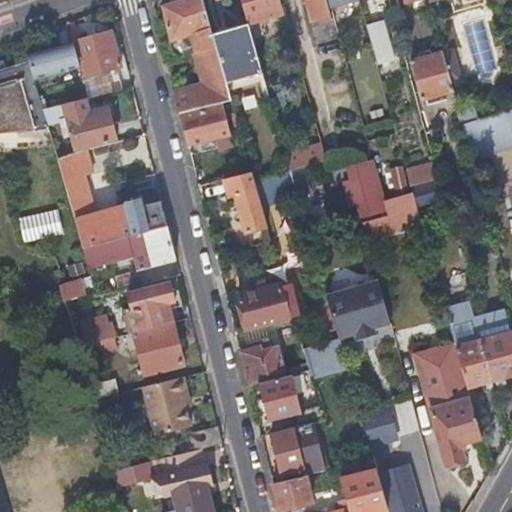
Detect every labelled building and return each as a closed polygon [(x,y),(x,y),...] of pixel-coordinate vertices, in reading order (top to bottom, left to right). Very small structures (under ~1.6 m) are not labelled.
[(181,112),(231,98),(227,82),(213,33),(204,0),(172,0),(162,4),(171,41),(180,38),(189,35),(201,82),(175,88),(181,112)] [(241,0),(248,22),(281,12),(277,0),(241,0)] [(330,17),(325,0),(305,0),(312,22),(318,43),(338,37),(333,17),(330,17)] [(213,33),(227,82),(255,73),(256,78),(260,77),(259,72),(262,71),(248,22),(213,33)] [(367,29),(370,39),(377,64),(395,59),(385,24),(367,29)] [(112,31),(73,41),(80,66),(81,68),(82,74),(120,64),(112,31)] [(73,41),(27,54),(29,62),(34,78),(80,66),(73,41)] [(453,48),(442,51),(450,79),(461,76),(453,48)] [(421,100),(453,91),(450,79),(442,51),(410,60),(421,100)] [(0,70),(0,129),(48,127),(47,124),(42,108),(34,78),(29,62),(7,69),(0,70)] [(84,82),(88,96),(110,91),(121,88),(117,71),(84,80),(84,82)] [(42,108),(47,124),(61,120),(68,118),(72,133),(76,151),(77,151),(85,148),(116,140),(107,106),(88,111),(85,97),(42,108)] [(221,103),(181,114),(189,144),(216,137),(229,134),(221,103)] [(458,108),(462,124),(476,119),(472,104),(458,108)] [(462,124),(472,159),(511,146),(511,108),(476,119),(462,124)] [(64,135),(72,133),(68,118),(61,120),(64,135)] [(232,145),(229,134),(216,137),(219,149),(232,145)] [(300,148),(304,165),(316,162),(326,160),(321,142),(300,148)] [(76,151),(56,156),(82,247),(103,241),(133,234),(124,203),(94,211),(83,172),(91,170),(85,148),(77,151),(76,151)] [(286,152),(291,169),(304,165),(300,148),(286,152)] [(383,199),(372,159),(347,165),(351,181),(354,189),(346,191),(349,203),(357,202),(361,215),(376,211),(374,202),(383,199)] [(326,160),(316,162),(318,171),(328,169),(326,160)] [(405,168),(410,186),(438,178),(433,161),(405,168)] [(291,169),(254,180),(256,186),(262,207),(298,196),(291,169)] [(235,192),(245,232),(267,226),(262,207),(256,186),(254,180),(252,171),(225,178),(228,194),(235,192)] [(431,195),(439,192),(436,180),(415,186),(418,198),(431,195)] [(346,191),(354,189),(351,181),(344,183),(346,191)] [(412,191),(383,199),(387,215),(378,217),(362,222),(366,237),(420,222),(412,191)] [(139,208),(137,199),(124,202),(124,203),(133,234),(167,225),(160,200),(143,205),(143,208),(139,208)] [(20,215),(24,240),(63,233),(59,209),(20,215)] [(378,217),(376,211),(361,215),(362,222),(378,217)] [(82,247),(88,266),(133,254),(137,268),(175,259),(167,225),(133,234),(103,241),(82,247)] [(91,274),(67,282),(59,284),(63,301),(95,292),(93,283),(91,274)] [(93,283),(95,292),(96,294),(116,288),(114,278),(93,283)] [(378,280),(327,295),(336,328),(339,338),(357,333),(374,328),(390,323),(378,280)] [(132,331),(172,321),(167,303),(173,301),(168,281),(128,290),(131,305),(123,308),(129,332),(132,331)] [(238,294),(246,330),(270,325),(289,320),(285,306),(282,293),(280,284),(238,294)] [(287,292),(282,293),(285,306),(290,304),(287,292)] [(466,386),(491,379),(480,339),(476,322),(470,301),(444,308),(454,343),(459,361),(466,385),(466,386)] [(82,333),(73,335),(76,346),(98,340),(114,336),(116,336),(112,322),(108,323),(106,314),(80,321),(82,333)] [(476,322),(480,339),(504,332),(499,316),(476,322)] [(289,320),(270,325),(274,337),(298,331),(295,319),(289,320)] [(182,363),(172,321),(132,331),(143,373),(182,363)] [(375,334),(374,328),(357,333),(358,339),(375,334)] [(480,339),(491,379),(511,372),(511,333),(511,330),(504,332),(480,339)] [(98,340),(76,346),(79,356),(100,350),(116,346),(114,336),(98,340)] [(343,352),(340,341),(304,351),(308,368),(311,378),(348,368),(343,352)] [(267,343),(241,350),(249,384),(258,381),(283,375),(276,346),(268,348),(267,343)] [(415,354),(420,372),(459,361),(454,343),(415,354)] [(430,408),(469,397),(466,386),(466,385),(459,361),(420,372),(430,408)] [(283,375),(258,381),(268,420),(290,414),(293,425),(312,421),(322,418),(318,406),(300,411),(294,385),(311,381),(311,378),(308,368),(283,375)] [(184,376),(142,386),(154,434),(192,425),(187,406),(184,394),(188,393),(184,376)] [(113,380),(88,386),(91,398),(116,392),(113,380)] [(463,441),(481,436),(469,397),(430,408),(445,465),(463,460),(460,448),(463,441)] [(362,417),(370,445),(395,437),(387,410),(362,417)] [(325,468),(312,421),(293,425),(270,431),(281,474),(303,468),(304,474),(305,474),(321,469),(325,468)] [(188,432),(192,449),(200,447),(203,446),(221,442),(216,424),(188,432)] [(203,463),(200,447),(192,449),(163,456),(111,469),(116,486),(150,477),(160,475),(165,494),(172,492),(176,508),(160,511),(159,511),(212,511),(208,492),(207,492),(205,484),(211,482),(206,462),(203,463)] [(422,511),(409,464),(378,473),(388,506),(389,511),(422,511)] [(378,473),(377,468),(340,478),(341,484),(345,497),(349,511),(367,511),(388,506),(378,473)] [(304,474),(274,482),(280,508),(311,500),(305,474),(304,474)] [(160,475),(150,477),(155,496),(165,494),(160,475)] [(341,508),(326,511),(349,511),(345,497),(338,499),(341,508)]
